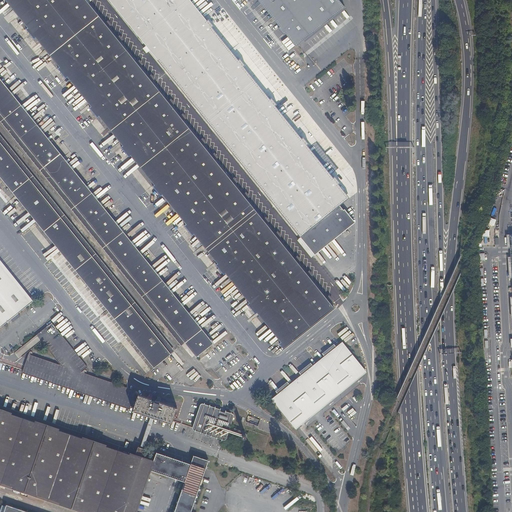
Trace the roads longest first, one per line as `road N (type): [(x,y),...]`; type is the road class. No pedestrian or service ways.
road 1 (motorway): [(440,511),(420,145),(423,0)]
road 2 (motorway): [(403,148),(421,511)]
road 3 (motorway): [(447,313),(467,87),(458,0)]
road 4 (motorway): [(447,313),(435,0)]
road 5 (unclassified): [(0,219),(128,374)]
road 6 (motorway): [(459,511),(447,313)]
road 7 (unclassified): [(341,511),(370,385),(365,340)]
road 8 (unclassified): [(0,378),(150,429)]
road 9 (motorway): [(383,0),(393,124),(403,148)]
road 10 (motorway): [(407,0),(403,148)]
road 11 (unclassified): [(242,394),(346,311)]
road 12 (unclassified): [(357,33),(359,163)]
road 13 (unclassified): [(128,374),(152,389),(242,394)]
